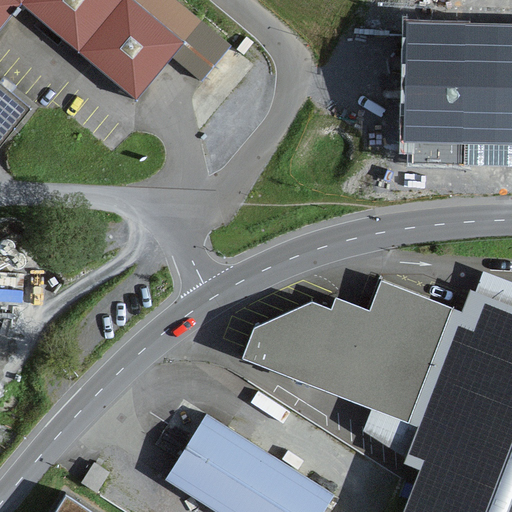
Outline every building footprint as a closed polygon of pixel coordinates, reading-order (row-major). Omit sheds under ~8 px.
[(0,0),(0,28),(21,4),(16,0),(0,0)] [(16,0),(21,4),(136,100),(172,56),(201,80),(230,46),(175,0),(16,0)] [(511,29),(413,27),(411,135),(511,137),(511,29)] [(0,146),(31,108),(0,82),(0,146)] [(0,300),(22,302),(23,289),(16,289),(17,277),(6,276),(7,272),(0,271),(0,300)] [(408,420),(423,426),(466,313),(381,280),(369,311),(335,298),(331,310),(312,301),(254,327),(243,356),(408,420)] [(511,511),(511,308),(474,293),(466,313),(423,426),(410,459),(425,465),(407,511),(511,511)] [(206,413),(166,477),(220,511),(322,511),(333,494),(206,413)] [(94,463),(82,482),(96,491),(108,472),(94,463)] [(97,511),(66,492),(52,511),(97,511)]
